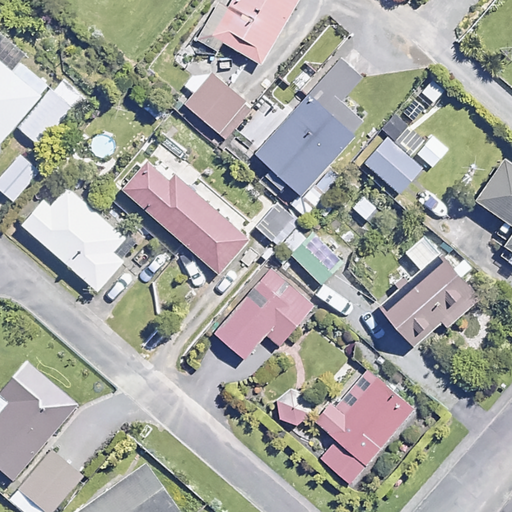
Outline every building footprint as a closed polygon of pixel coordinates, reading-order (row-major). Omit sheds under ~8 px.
[(296,0),(229,0),(227,5),(217,0),(215,0),(195,36),(216,49),(221,40),(260,63),(296,0)] [(24,52),(0,31),(0,138),(46,85),(17,60),(24,52)] [(361,78),(338,59),(256,154),(301,194),(364,121),(341,101),(361,78)] [(220,144),(251,108),(200,65),(169,100),(220,144)] [(85,97),(64,79),(20,129),(40,147),(85,97)] [(424,162),(390,131),(362,162),(396,193),(424,162)] [(23,153),(0,175),(0,188),(12,201),(42,172),(23,153)] [(248,238),(150,153),(119,188),(218,274),(248,238)] [(511,168),(499,160),(474,198),(511,223),(511,226),(502,242),(511,248),(511,168)] [(137,242),(62,176),(21,223),(96,289),(137,242)] [(341,261),(305,225),(285,246),(321,281),(341,261)] [(434,260),(418,241),(404,252),(412,261),(397,273),(405,283),(379,304),(412,344),(474,294),(442,254),(434,260)] [(315,302),(274,265),(214,331),(242,358),(265,332),(277,343),(315,302)] [(75,405),(26,363),(0,392),(0,471),(11,480),(75,405)] [(412,409),(369,371),(339,406),(332,400),(315,420),(337,439),(321,458),(348,482),(412,409)] [(297,386),(272,396),(284,426),(309,416),(297,386)] [(51,511),(82,476),(51,450),(9,501),(22,511),(51,511)] [(175,511),(176,511),(144,466),(78,511),(175,511)]
